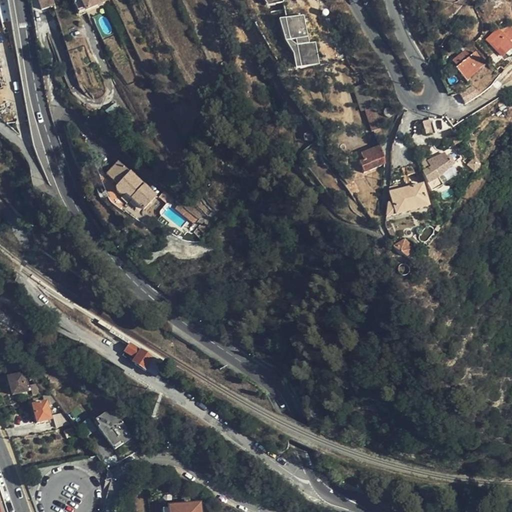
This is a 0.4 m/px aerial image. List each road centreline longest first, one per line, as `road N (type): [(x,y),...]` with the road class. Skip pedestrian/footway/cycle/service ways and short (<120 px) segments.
road 1 (tertiary): [(371,511),(319,478),(272,385),(141,289),(102,248),(70,192)]
road 2 (tertiary): [(352,0),(415,106),(431,103),(435,88),(391,0)]
road 3 (residential): [(110,511),(121,471),(150,456),(187,463),(269,511)]
road 4 (tertiary): [(59,166),(21,0)]
